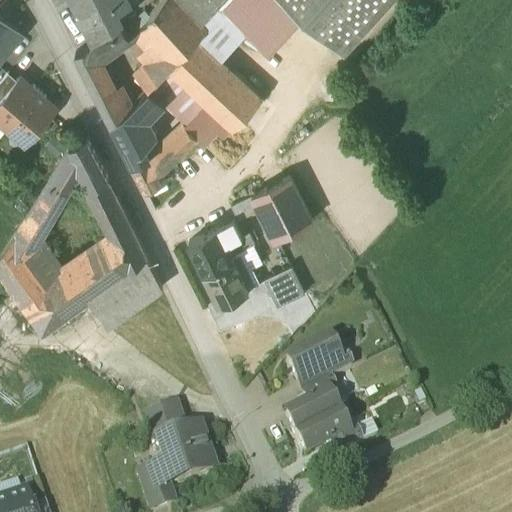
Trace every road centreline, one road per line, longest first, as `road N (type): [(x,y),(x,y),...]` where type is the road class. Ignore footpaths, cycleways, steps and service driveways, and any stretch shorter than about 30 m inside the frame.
road 1 (residential): [(31,0),(279,497),(235,511)]
road 2 (track): [(279,497),(511,400)]
road 3 (unknown): [(223,375),(139,347),(0,372)]
